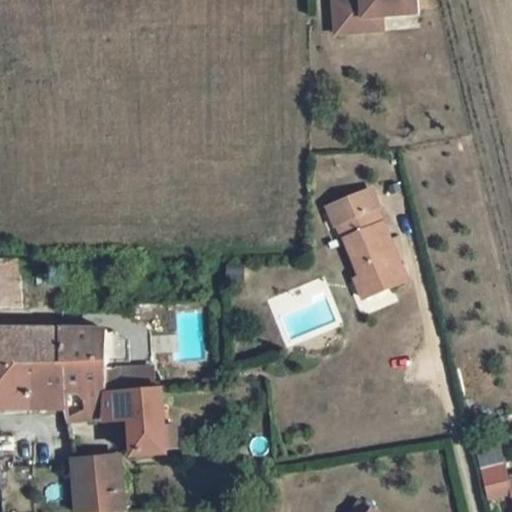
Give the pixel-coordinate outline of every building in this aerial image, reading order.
[(354,0),(331,2),(332,43),(384,40),(383,22),(413,20),(411,0),(354,0)] [(372,189),(328,209),(335,225),(338,223),(344,238),(346,238),(362,273),(371,294),(409,277),(377,206),(379,205),(372,189)] [(0,301),(30,301),(28,259),(0,259),(0,301)] [(371,294),(362,273),(356,276),(366,296),(371,294)] [(362,311),(398,302),(395,292),(360,301),(362,311)] [(60,320),(0,317),(0,353),(59,355),(60,320)] [(114,356),(114,333),(114,322),(60,320),(59,355),(114,356)] [(114,333),(114,356),(140,356),(141,333),(114,333)] [(0,402),(4,406),(44,407),(44,382),(59,382),(59,355),(0,353),(0,402)] [(115,411),(115,387),(114,367),(114,356),(59,355),(59,382),(44,382),(44,407),(74,408),(75,423),(95,411),(115,411)] [(160,366),(139,367),(139,387),(163,387),(160,366)] [(115,387),(139,387),(139,367),(114,367),(115,387)] [(139,387),(115,387),(115,411),(136,411),(138,455),(170,453),(167,387),(163,387),(139,387)] [(477,451),(485,501),(511,497),(511,499),(511,476),(507,477),(502,447),(477,451)] [(76,459),(78,507),(130,507),(127,457),(76,459)]
